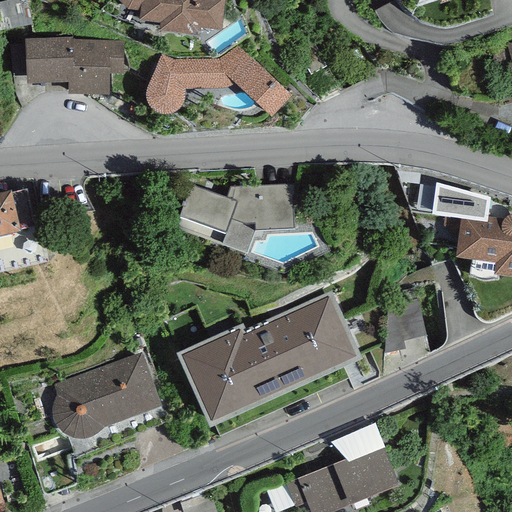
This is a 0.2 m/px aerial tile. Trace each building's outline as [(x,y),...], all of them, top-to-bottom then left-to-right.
[(0,35),(32,28),(25,0),(14,0),(0,3),(0,35)] [(210,0),(117,0),(128,11),(139,13),(139,23),(160,28),(159,34),(199,41),(199,33),(220,35),(224,3),(211,1),(210,0)] [(436,0),(440,9),(468,0),(436,0)] [(71,41),(23,44),(27,90),(67,88),(67,99),(108,100),(109,77),(123,77),(122,41),(71,41)] [(326,69),(312,41),(296,49),(310,77),(326,69)] [(511,43),(493,48),(491,77),(509,73),(511,84),(511,43)] [(291,106),(237,48),(219,59),(159,60),(147,93),(145,97),(145,103),(146,108),(149,113),(153,117),(160,120),(167,120),(173,118),(177,114),(182,108),(185,103),(185,98),(184,91),(226,91),(234,87),(271,126),(291,106)] [(432,215),(431,220),(459,225),(487,227),(488,220),(490,201),(436,186),(435,189),(420,187),(415,213),(432,215)] [(226,202),(189,187),(173,230),(245,260),(254,237),(293,234),(291,188),(230,189),(226,202)] [(0,198),(0,244),(21,239),(20,235),(39,231),(30,192),(0,198)] [(487,227),(459,225),(455,264),(471,266),(470,278),(474,281),(479,284),(486,285),(493,284),(498,282),(511,283),(511,218),(510,218),(506,220),(503,222),(488,220),(487,227)] [(242,327),(175,356),(209,433),(362,366),(330,295),(245,333),(242,327)] [(417,295),(387,306),(383,353),(403,347),(402,340),(424,332),(417,295)] [(161,410),(140,357),(95,370),(53,387),(57,398),(54,402),(52,405),(51,410),(51,415),(52,420),(54,427),(56,431),(61,436),(66,441),(70,442),(77,443),(84,443),(89,442),(93,440),(96,438),(100,434),(102,432),(161,410)] [(297,476),(285,481),(294,505),(307,500),(311,511),(329,511),(351,504),(350,500),(398,481),(383,443),(349,457),(346,454),(333,459),(333,461),(297,476)]
